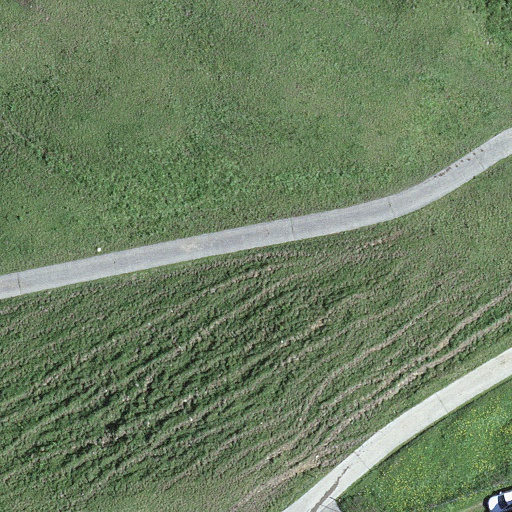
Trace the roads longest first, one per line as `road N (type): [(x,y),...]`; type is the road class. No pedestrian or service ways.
road 1 (track): [(511,146),(410,209),(0,291)]
road 2 (track): [(310,511),(374,455),(511,374)]
